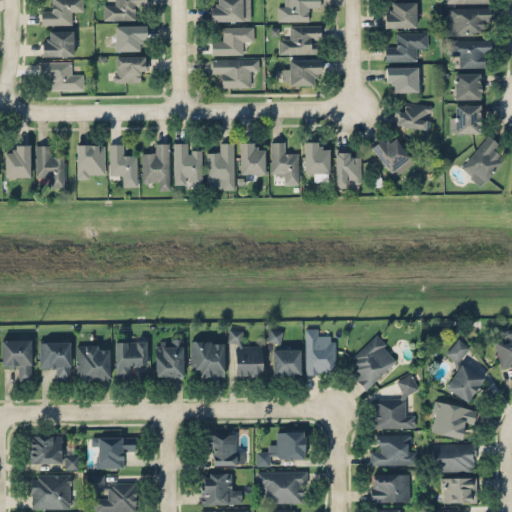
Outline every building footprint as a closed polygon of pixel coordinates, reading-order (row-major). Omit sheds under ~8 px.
[(40,23),(71,23),(71,12),(82,12),(82,0),(50,0),(50,7),(40,7),(40,23)] [(103,0),(103,18),(135,18),(135,7),(146,7),(146,0),(103,0)] [(249,19),(249,0),(210,0),(210,19),(249,19)] [(308,20),(308,8),(318,9),(318,0),(287,0),(287,5),(277,5),(276,19),(308,20)] [(415,25),(415,0),(392,0),(392,6),(384,6),(384,25),(415,25)] [(446,33),(479,33),(479,24),(490,24),(490,6),(446,6),(446,33)] [(146,24),(114,24),(114,49),(137,49),(137,41),(146,41),(146,24)] [(210,53),(243,53),(243,44),(252,44),(252,24),(221,24),(221,35),(210,35),(210,53)] [(319,24),(287,24),(287,33),(278,33),(278,52),(319,52),(319,24)] [(72,54),(72,29),(48,29),(48,36),(41,36),(41,54),(72,54)] [(416,60),(416,49),(427,49),(427,31),(394,31),(394,41),(384,41),(384,60),(416,60)] [(449,57),(460,57),(460,66),(489,66),(489,38),(449,38),(449,57)] [(137,80),(137,71),(147,71),(147,55),(114,55),(114,80),(137,80)] [(220,86),(248,86),(248,67),(258,67),(257,57),(210,57),(210,76),(220,76),(220,86)] [(70,60),(39,60),(39,77),(50,77),(50,88),(81,88),(81,69),(70,69),(70,60)] [(320,75),(320,60),(281,60),(281,83),(311,83),(311,75),(320,75)] [(416,90),(416,65),(385,65),(385,81),(394,81),(394,90),(416,90)] [(454,72),(454,98),(479,98),(479,72),(454,72)] [(395,123),(425,128),(429,104),(399,99),(395,123)] [(479,131),(479,105),(449,105),(449,131),(479,131)] [(495,152),(501,145),(487,133),(459,167),(480,185),(502,158),(495,152)] [(370,147),(390,171),(409,155),(395,137),(387,143),(382,137),(370,147)] [(206,178),(215,178),(215,187),(233,187),(233,141),(215,141),(215,151),(205,151),(206,178)] [(239,173),(263,173),(263,141),(239,141),(239,173)] [(270,172),(279,172),(279,182),(297,182),(297,151),(287,151),(287,141),(270,141),(270,172)] [(303,141),(303,172),(328,172),(328,141),(303,141)] [(141,179),(158,179),(158,188),(169,188),(169,142),(150,142),(150,152),(141,152),(141,179)] [(201,184),(201,151),(191,151),(191,142),(173,142),(173,184),(201,184)] [(4,153),(4,175),(29,175),(29,144),(13,143),(13,153),(4,153)] [(45,186),(63,186),(63,154),(53,154),(53,143),(35,143),(35,175),(45,175),(45,186)] [(76,176),(104,176),(104,143),(76,143),(76,176)] [(119,184),(136,184),(136,152),(127,152),(127,143),(109,143),(109,173),(119,173),(119,184)] [(334,151),(334,186),(360,186),(360,151),(334,151)] [(304,372),(334,372),(334,337),(323,337),(323,327),(304,327),(304,372)] [(261,375),(261,344),(240,344),(240,328),(227,328),(227,342),(233,342),(233,375),(261,375)] [(281,329),(267,328),(267,343),(281,343),(281,329)] [(500,368),(510,365),(511,375),(511,328),(501,330),(503,339),(494,341),(500,368)] [(374,335),(343,365),(366,389),(397,358),(374,335)] [(445,352),(457,361),(469,345),(457,336),(445,352)] [(182,337),(164,338),(164,347),(154,347),(154,376),(182,376),(182,337)] [(30,338),(1,338),(1,368),(18,368),(18,378),(30,378),(30,338)] [(114,339),(114,376),(127,376),(127,366),(145,366),(145,339),(114,339)] [(223,374),(223,339),(190,339),(190,366),(199,366),(199,374),(223,374)] [(69,340),(38,340),(38,368),(51,368),(51,377),(69,377),(69,340)] [(108,344),(75,344),(75,377),(108,377),(108,344)] [(271,345),(271,374),(299,374),(299,345),(271,345)] [(445,385),(467,400),(483,377),(460,362),(445,385)] [(394,379),(402,395),(417,387),(409,372),(394,379)] [(371,397),(371,427),(413,427),(413,415),(404,415),(404,397),(371,397)] [(475,407),(433,399),(427,430),(461,436),(463,424),(472,426),(475,407)] [(304,456),(304,429),(275,430),(275,442),(266,442),(266,451),(255,451),(256,464),(271,464),(271,456),(304,456)] [(28,461),(60,461),(60,468),(78,468),(78,453),(62,453),(62,433),(28,433),(28,461)] [(233,433),(199,433),(199,446),(211,446),(211,463),(242,463),(242,442),(233,442),(233,433)] [(415,463),(415,443),(409,443),(409,433),(378,433),(378,448),(369,448),(369,463),(415,463)] [(133,451),(133,435),(97,435),(97,466),(123,466),(123,451),(133,451)] [(432,470),(474,470),(474,442),(432,442),(432,470)] [(256,489),(265,489),(265,501),(306,501),(306,469),(256,469),(256,489)] [(199,471),(199,503),(240,502),(240,489),(230,489),(229,471),(199,471)] [(70,507),(70,472),(29,472),(29,507),(70,507)] [(408,472),(370,472),(370,500),(408,500),(408,472)] [(135,510),(134,482),(103,483),(103,473),(90,473),(90,488),(103,488),(103,497),(92,497),(92,511),(135,510)] [(441,501),(475,501),(475,476),(441,476),(441,501)]
